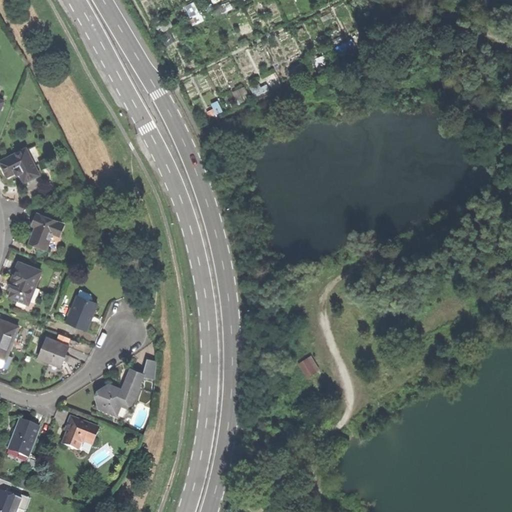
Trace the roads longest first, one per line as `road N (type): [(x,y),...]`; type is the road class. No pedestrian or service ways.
road 1 (primary): [(76,0),(170,171),(198,261),(206,410),(185,511)]
road 2 (primary): [(206,511),(230,361),(219,252),(160,91),(102,0)]
road 3 (track): [(511,210),(331,282),(318,302),(344,369),(348,406),(323,446)]
road 4 (residential): [(0,386),(33,399),(54,395),(95,366),(127,326)]
